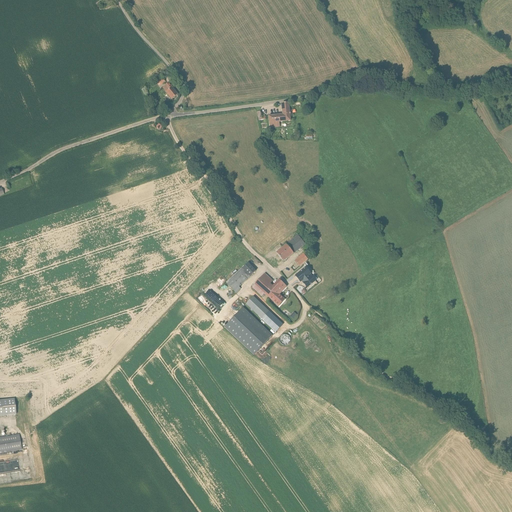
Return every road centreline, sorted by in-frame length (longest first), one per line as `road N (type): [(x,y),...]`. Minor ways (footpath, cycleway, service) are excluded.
road 1 (unclassified): [(168,115),(362,82),(459,90),(511,76)]
road 2 (track): [(511,462),(490,452),(459,416),(376,371),(291,289)]
road 3 (unclassified): [(291,289),(245,244),(180,147),(168,115)]
road 4 (unclassified): [(0,182),(54,152),(168,115)]
road 5 (unclassified): [(168,115),(181,84),(117,0)]
